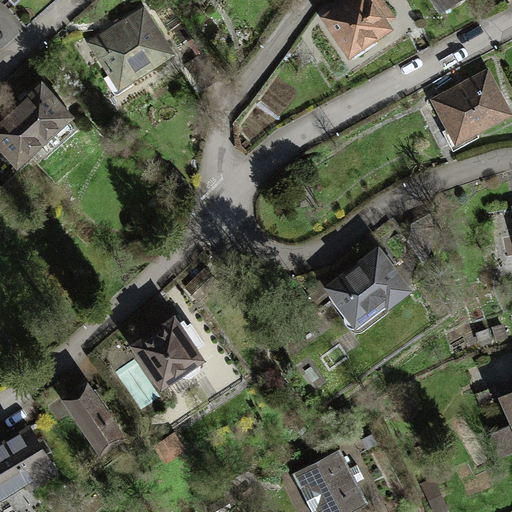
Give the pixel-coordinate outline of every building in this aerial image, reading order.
[(34,0),(0,0),(18,17),(34,0)] [(204,0),(224,21),(246,0),(204,0)] [(392,0),(361,0),(327,19),(352,65),(411,33),(392,0)] [(187,55),(150,4),(103,39),(141,89),(187,55)] [(511,95),(498,69),(435,103),(460,151),(511,123),(511,95)] [(52,74),(0,121),(0,126),(42,171),(96,121),(52,74)] [(511,203),(501,205),(510,258),(511,257),(511,203)] [(365,257),(319,291),(348,330),(394,296),(365,257)] [(166,322),(125,345),(150,387),(190,364),(166,322)] [(72,379),(46,393),(73,445),(99,432),(72,379)] [(511,379),(484,390),(502,435),(511,431),(511,379)] [(0,493),(43,470),(18,425),(0,434),(0,493)] [(335,448),(290,470),(310,511),(314,511),(357,492),(335,448)]
